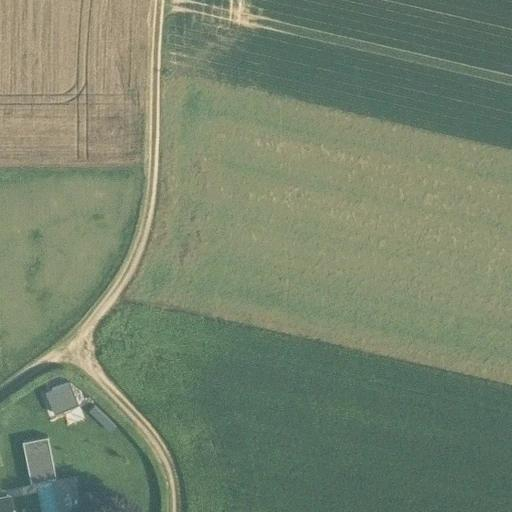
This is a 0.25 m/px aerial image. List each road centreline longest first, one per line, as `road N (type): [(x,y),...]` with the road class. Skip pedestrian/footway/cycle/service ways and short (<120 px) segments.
road 1 (track): [(161,0),(145,222),(110,291),(61,349)]
road 2 (track): [(171,511),(171,471),(153,444),(61,349)]
